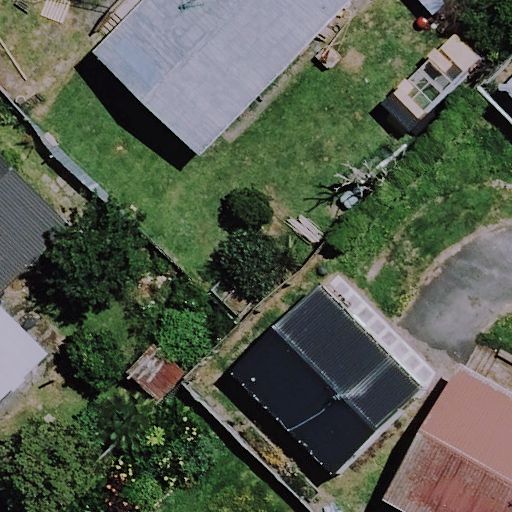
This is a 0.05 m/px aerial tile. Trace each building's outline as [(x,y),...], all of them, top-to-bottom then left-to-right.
[(360,0),(160,0),(101,61),(204,161),(360,0)] [(0,387),(50,338),(3,292),(78,216),(0,139),(0,387)] [(427,384),(326,284),(241,369),(342,469),(427,384)] [(511,511),(511,386),(478,367),(402,498),(427,511),(511,511)] [(0,511),(13,511),(0,498),(0,511)]
